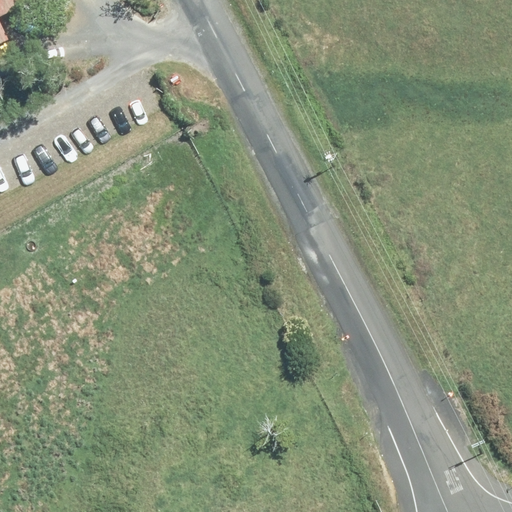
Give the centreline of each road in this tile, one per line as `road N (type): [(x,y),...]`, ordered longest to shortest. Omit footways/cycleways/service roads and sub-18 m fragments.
road 1 (unclassified): [(201,0),(466,511)]
road 2 (unknown): [(143,65),(0,134)]
